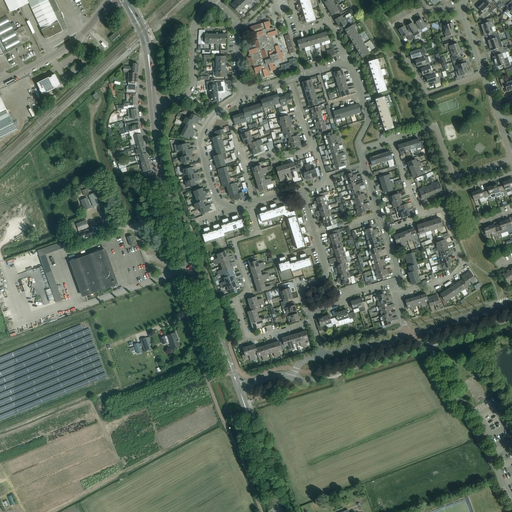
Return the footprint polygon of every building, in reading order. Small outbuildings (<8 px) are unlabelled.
[(9,13),(2,0),(0,0),(0,46),(4,54),(8,52),(8,53),(21,45),(21,44),(30,40),(24,27),(14,31),(6,15),(9,13)] [(3,0),(10,12),(29,3),(46,39),(68,28),(55,0),(3,0)] [(247,11),(248,10),(238,0),(236,0),(232,4),(231,3),(230,4),(238,13),(244,7),(246,9),(247,11)] [(247,5),(251,0),(238,0),(248,10),(249,10),(247,8),(249,7),(247,5)] [(303,12),(312,10),(309,0),(307,0),(300,2),(301,4),(296,6),(298,12),(303,10),(303,12)] [(496,8),(491,3),(489,5),(485,0),(481,4),(490,13),(496,8)] [(329,11),(338,6),(337,4),(335,5),(333,3),(327,7),(329,11)] [(483,19),(490,13),(481,4),(477,8),(481,12),(479,14),(483,19)] [(339,5),(338,6),(329,11),(332,16),(333,15),(335,17),(343,12),(339,5)] [(312,10),(303,12),(304,14),(299,16),(301,22),(306,21),(307,23),(316,20),(312,10)] [(337,24),(346,19),(345,17),(343,18),(341,16),(335,20),(337,24)] [(346,19),(337,24),(340,29),(342,28),(343,30),(349,27),(347,24),(349,23),(347,20),(350,19),(349,17),(346,19)] [(482,30),(491,27),(494,26),(491,18),(485,20),(486,23),(480,25),(482,30)] [(416,22),(418,26),(421,31),(421,30),(426,27),(427,29),(430,27),(427,22),(424,24),(421,19),(416,22)] [(270,21),(250,27),(251,31),(254,30),(256,37),(260,36),(261,39),(253,42),(254,45),(247,47),(249,54),(248,54),(249,58),(247,59),(250,66),(253,65),(256,74),(260,73),(261,78),(270,75),(269,72),(276,70),(275,66),(274,66),(273,63),(283,60),(282,57),(284,56),(282,52),(281,53),(278,45),(275,47),(273,40),(272,40),(272,36),(277,35),(276,31),(274,31),(273,28),(270,29),(269,25),(271,25),(270,21)] [(444,32),(454,28),(452,23),(447,25),(446,22),(439,24),(440,27),(443,26),(445,31),(444,31),(444,32)] [(421,31),(418,26),(415,27),(412,23),(407,26),(409,29),(414,37),(419,34),(418,33),(421,31)] [(358,35),(356,30),(353,25),(345,30),(346,32),(342,35),(345,40),(349,38),(350,40),(358,35)] [(414,37),(409,29),(406,31),(403,26),(398,30),(403,38),(406,36),(409,41),(410,41),(415,38),(414,37)] [(491,36),(498,34),(500,33),(500,32),(499,32),(498,30),(493,32),(491,27),(482,30),(484,35),(491,33),(491,36)] [(454,28),(444,32),(446,37),(441,38),(442,41),(449,39),(448,36),(454,34),(452,29),(454,28)] [(117,31),(109,38),(113,41),(120,34),(117,31)] [(205,44),(210,44),(210,32),(208,32),(208,34),(205,34),(205,35),(202,35),(202,41),(205,41),(205,44)] [(488,46),(501,42),(498,34),(491,36),(492,39),(487,41),(488,46)] [(289,35),(284,36),(289,54),(294,52),(289,35)] [(364,44),(361,39),(358,35),(350,40),(351,41),(347,44),(351,50),(355,47),(356,49),(364,44)] [(369,52),(367,48),(365,45),(366,44),(367,44),(370,42),(371,41),(371,40),(364,44),(356,49),(357,50),(353,53),(356,59),(361,56),(362,58),(372,52),(372,51),(369,52)] [(497,52),(503,50),(503,48),(501,42),(488,46),(490,51),(496,49),(497,52)] [(445,44),(443,45),(445,48),(449,46),(451,52),(460,48),(459,48),(457,43),(451,45),(450,43),(445,44)] [(460,48),(451,52),(452,51),(453,54),(452,54),(452,57),(451,57),(452,60),(452,62),(457,61),(456,59),(458,58),(457,55),(462,53),(460,48)] [(326,51),(328,57),(335,55),(333,49),(326,51)] [(424,58),(423,55),(424,54),(425,54),(425,53),(423,49),(422,49),(419,50),(409,53),(411,59),(417,57),(418,60),(424,58)] [(494,62),(507,58),(505,53),(508,52),(507,49),(503,50),(497,52),(498,55),(492,57),(494,62)] [(424,68),(430,66),(428,63),(429,63),(427,57),(424,58),(418,60),(415,61),(417,67),(422,65),(424,68)] [(282,68),(279,69),(280,75),(298,70),(295,58),(289,60),(290,63),(281,66),(282,68)] [(507,58),(494,62),(496,67),(502,65),(503,68),(510,66),(507,58)] [(381,70),(379,65),(377,59),(368,62),(369,64),(364,66),(366,72),(371,71),(372,73),(381,70)] [(457,61),(452,62),(453,64),(454,67),(455,69),(456,69),(456,71),(455,72),(467,68),(465,63),(460,64),(459,61),(457,62),(457,61)] [(123,72),(129,73),(138,73),(138,64),(132,63),(132,67),(124,66),(123,71),(123,72)] [(429,77),(435,74),(434,71),(432,72),(430,66),(424,68),(420,69),(422,75),(428,73),(429,76),(429,77)] [(457,77),(455,78),(456,81),(462,79),(461,76),(468,74),(466,69),(467,68),(455,72),(457,77)] [(384,80),(382,75),(381,70),(372,73),(372,75),(367,76),(369,82),(374,81),(375,83),(384,80)] [(137,82),(138,73),(129,73),(128,82),(132,82),(137,82)] [(429,77),(429,76),(426,78),(428,83),(433,81),(434,85),(440,83),(438,77),(436,78),(435,74),(429,77)] [(49,93),(48,91),(60,85),(56,75),(37,84),(42,94),(46,92),(47,94),(49,93)] [(302,88),(313,85),(310,78),(306,79),(307,81),(302,82),(303,86),(302,86),(302,87),(302,88)] [(511,90),(511,89),(509,81),(504,83),(502,79),(499,80),(502,87),(502,86),(505,86),(507,92),(511,90)] [(387,91),(385,85),(384,80),(375,83),(375,85),(371,86),(372,93),(377,91),(378,93),(387,91)] [(208,85),(210,101),(218,99),(217,93),(218,92),(219,94),(223,93),(224,92),(225,92),(225,91),(224,82),(221,82),(215,83),(215,84),(208,85)] [(305,98),(315,94),(314,90),(317,89),(305,92),(306,95),(305,96),(305,97),(305,98)] [(136,106),(136,93),(126,92),(126,93),(126,101),(125,101),(124,102),(124,105),(116,105),(118,110),(121,110),(123,109),(126,109),(130,108),(136,107),(136,106)] [(280,103),(279,98),(278,95),(272,96),(275,105),(280,103)] [(0,138),(17,130),(0,96),(0,138)] [(269,107),(275,105),(272,96),(266,98),(269,107)] [(288,105),(287,104),(285,97),(279,98),(280,103),(281,107),(288,105)] [(387,107),(386,102),(384,97),(375,100),(376,102),(371,103),(373,109),(378,108),(378,110),(387,107)] [(263,108),(269,107),(266,98),(260,100),(263,108)] [(317,99),(308,102),(309,105),(308,105),(308,106),(308,108),(319,104),(318,102),(321,101),(320,98),(317,99)] [(352,102),(355,114),(360,113),(358,104),(354,105),(353,102),(352,102)] [(254,106),(257,114),(263,112),(260,104),(254,106)] [(350,116),(348,107),(344,108),(343,105),(342,105),(345,117),(350,116)] [(251,116),(257,114),(254,106),(248,108),(251,116)] [(132,119),(137,119),(138,119),(136,107),(130,108),(131,110),(128,110),(129,116),(125,117),(125,118),(121,119),(122,121),(124,121),(129,120),(132,119)] [(391,118),(389,112),(387,107),(378,110),(379,112),(374,113),(376,120),(381,118),(382,120),(391,118)] [(245,118),(251,116),(248,108),(243,109),(244,113),(245,118)] [(341,119),(338,110),(335,111),(334,108),(332,109),(335,120),(341,119)] [(312,119),(322,115),(321,111),(312,113),(313,117),(311,117),(312,119)] [(247,122),(245,118),(244,113),(238,115),(241,124),(247,122)] [(189,119),(197,123),(199,120),(201,121),(202,119),(192,114),(189,119)] [(235,125),(241,124),(238,115),(232,117),(233,118),(232,118),(232,120),(233,120),(235,125)] [(189,119),(186,117),(183,123),(186,124),(194,128),(191,127),(193,124),(195,125),(196,123),(197,123),(189,119)] [(394,128),(392,123),(391,118),(382,120),(382,122),(377,124),(379,130),(384,129),(385,131),(394,128)] [(140,129),(139,124),(137,119),(132,119),(129,120),(124,121),(126,126),(125,127),(126,133),(129,132),(131,131),(132,131),(140,129)] [(315,128),(325,125),(324,120),(315,123),(316,126),(314,127),(315,128)] [(193,132),(194,128),(186,124),(184,130),(193,135),(195,133),(193,132)] [(212,139),(221,136),(221,135),(224,134),(223,129),(218,131),(217,130),(215,130),(215,131),(214,132),(216,137),(212,138),(212,139)] [(192,137),(193,135),(184,130),(181,135),(189,139),(190,136),(192,137)] [(129,140),(131,145),(143,142),(141,134),(133,136),(132,131),(131,131),(129,132),(126,133),(120,134),(122,140),(126,139),(125,135),(129,133),(130,137),(131,136),(132,139),(129,140)] [(243,140),(251,137),(249,131),(241,134),(243,140)] [(214,144),(223,142),(221,136),(212,139),(214,144)] [(326,145),(335,142),(334,140),(337,139),(336,136),(324,140),(326,145)] [(254,142),(251,137),(243,140),(245,146),(249,144),(254,142)] [(415,148),(416,151),(417,152),(418,152),(419,151),(420,151),(421,150),(422,150),(421,147),(424,146),(422,141),(419,142),(418,139),(413,141),(415,148)] [(251,150),(259,146),(257,141),(254,142),(249,144),(251,150)] [(411,153),(416,151),(415,148),(413,141),(408,142),(410,150),(411,153)] [(126,152),(127,152),(145,147),(143,142),(131,145),(130,146),(131,148),(126,149),(126,152)] [(216,150),(224,147),(223,142),(214,144),(216,150)] [(411,153),(410,150),(408,142),(403,144),(405,151),(406,154),(408,154),(407,151),(410,150),(411,153)] [(406,154),(405,151),(403,144),(397,145),(401,156),(403,155),(402,152),(405,151),(406,154)] [(329,155),(338,152),(337,150),(343,148),(342,145),(339,146),(327,150),(329,155)] [(259,146),(251,150),(253,155),(262,152),(259,146)] [(139,155),(146,153),(145,147),(127,152),(128,154),(132,153),(132,154),(136,152),(137,155),(139,155)] [(214,157),(222,154),(222,153),(226,152),(224,147),(216,150),(217,155),(213,156),(214,157)] [(180,157),(193,155),(192,151),(194,151),(194,148),(179,151),(179,152),(183,151),(184,156),(180,157)] [(389,168),(390,170),(396,168),(395,166),(392,167),(390,160),(393,159),(390,151),(385,153),(387,161),(389,168)] [(142,163),(149,161),(146,153),(139,155),(137,155),(139,155),(142,163)] [(215,162),(224,160),(222,154),(214,157),(215,162)] [(193,155),(180,157),(182,163),(184,163),(184,165),(190,164),(189,162),(190,161),(190,158),(192,157),(191,155),(193,155)] [(332,164),(341,162),(340,159),(346,158),(345,155),(330,159),(332,164)] [(370,161),(372,166),(377,164),(374,156),(369,158),(368,159),(369,162),(370,161)] [(408,168),(420,163),(419,161),(417,162),(416,159),(407,163),(408,166),(407,166),(408,168)] [(224,160),(215,162),(217,168),(226,165),(224,160)] [(142,163),(141,163),(143,172),(146,171),(151,170),(149,161),(142,163)] [(300,171),(299,171),(298,165),(295,166),(294,162),(290,163),(290,162),(287,163),(292,178),(294,177),(293,172),(296,171),(297,172),(300,171)] [(290,178),(292,178),(287,163),(285,164),(286,165),(282,166),(284,174),(288,173),(290,178)] [(420,170),(419,167),(421,166),(420,163),(408,168),(409,170),(410,170),(411,173),(420,170)] [(307,165),(312,179),(314,179),(314,177),(317,176),(315,168),(311,169),(310,164),(307,165)] [(184,174),(195,171),(195,170),(193,171),(192,167),(191,168),(190,165),(182,167),(184,174)] [(253,174),(267,170),(267,167),(261,169),(260,165),(252,168),(253,171),(252,172),(253,174)] [(309,180),(312,179),(307,165),(305,165),(306,170),(303,171),(302,170),(299,171),(300,171),(301,177),(304,177),(305,180),(309,179),(309,180)] [(284,174),(282,166),(279,167),(278,166),(276,167),(280,181),(283,181),(281,175),(284,174)] [(219,175),(228,173),(226,167),(218,169),(219,175)] [(256,179),(264,177),(263,173),(268,172),(267,170),(253,174),(253,177),(255,176),(256,179)] [(420,170),(411,173),(413,176),(411,176),(412,178),(424,174),(423,171),(421,172),(420,170)] [(189,179),(200,177),(200,175),(198,176),(197,172),(195,173),(195,171),(184,174),(184,175),(188,175),(189,179)] [(221,181),(230,178),(228,173),(219,175),(221,181)] [(381,183),(389,180),(388,177),(391,177),(390,174),(378,178),(378,180),(380,180),(381,183)] [(346,185),(355,183),(354,181),(357,180),(362,178),(361,175),(356,177),(345,181),(346,185)] [(200,177),(189,179),(189,180),(186,181),(187,187),(196,185),(195,182),(197,181),(197,179),(200,178),(200,177)] [(256,186),(271,181),(270,179),(265,180),(264,177),(256,179),(257,183),(256,183),(256,186)] [(227,186),(231,184),(230,178),(221,181),(223,187),(227,186)] [(381,188),(393,185),(392,182),(390,183),(389,180),(381,183),(382,186),(380,186),(381,188)] [(271,181),(256,186),(257,188),(258,188),(259,191),(268,189),(267,185),(272,183),(271,181)] [(506,193),(511,191),(510,188),(507,181),(502,182),(503,185),(501,186),(504,196),(504,195),(507,194),(506,193)] [(346,185),(348,190),(359,186),(359,187),(364,185),(363,182),(358,184),(359,184),(355,185),(355,183),(346,185)] [(433,183),(437,194),(439,193),(439,191),(442,190),(439,182),(436,183),(435,182),(433,183)] [(227,191),(238,188),(237,186),(236,186),(235,183),(231,184),(227,186),(228,189),(226,189),(227,191)] [(435,194),(437,194),(433,183),(428,185),(432,194),(435,193),(435,194)] [(504,196),(501,186),(498,187),(497,184),(492,186),(496,197),(501,196),(501,197),(504,196)] [(351,195),(358,192),(357,190),(360,189),(360,190),(365,188),(364,185),(359,187),(359,186),(348,190),(349,195),(351,195)] [(393,185),(381,188),(382,190),(383,190),(384,193),(392,191),(392,188),(394,187),(393,185)] [(429,195),(432,194),(428,185),(423,187),(427,198),(429,197),(429,195)] [(488,199),(496,197),(492,186),(487,188),(488,191),(485,192),(488,199)] [(425,198),(427,198),(423,187),(421,188),(421,189),(418,190),(422,198),(425,197),(425,198)] [(196,197),(206,193),(205,191),(203,191),(202,188),(193,191),(196,197)] [(234,195),(238,193),(237,191),(238,190),(238,188),(227,191),(227,193),(229,193),(230,196),(234,195)] [(488,199),(485,192),(483,192),(482,189),(476,191),(479,199),(480,202),(488,199)] [(238,193),(234,195),(235,200),(236,200),(236,201),(239,200),(238,199),(244,197),(242,192),(238,193)] [(314,202),(315,204),(326,200),(329,200),(327,195),(325,195),(324,192),(316,195),(317,198),(316,198),(317,201),(314,202)] [(88,196),(93,207),(99,205),(94,193),(88,196)] [(194,204),(206,199),(205,196),(207,195),(206,193),(196,197),(198,203),(194,204)] [(392,202),(401,199),(399,193),(390,196),(392,202)] [(352,200),(354,204),(363,202),(362,200),(365,199),(364,196),(352,200)] [(84,197),(81,198),(86,210),(89,209),(84,197)] [(197,210),(210,204),(207,205),(206,203),(204,204),(203,201),(206,200),(206,199),(194,204),(197,210)] [(402,205),(401,199),(392,202),(394,208),(395,207),(398,207),(402,205)] [(281,215),(279,207),(276,207),(275,203),(270,204),(271,209),(269,210),(272,220),(282,217),(281,215)] [(210,204),(197,210),(200,208),(202,214),(211,211),(209,207),(211,207),(210,204)] [(395,207),(397,213),(408,210),(406,204),(402,205),(398,207),(395,207)] [(272,220),(269,210),(267,210),(265,205),(260,207),(261,212),(259,213),(262,223),(272,220)] [(285,216),(288,211),(286,210),(284,205),(279,206),(279,207),(281,215),(283,215),(285,216)] [(319,208),(320,210),(314,212),(315,215),(317,214),(329,210),(328,205),(319,208)] [(367,206),(355,209),(358,217),(366,215),(365,212),(366,212),(365,209),(368,208),(367,206)] [(408,210),(397,213),(396,213),(398,219),(401,218),(410,216),(408,210)] [(231,221),(234,231),(244,228),(241,218),(238,219),(237,214),(232,216),(233,221),(231,221)] [(77,234),(91,228),(86,215),(62,226),(67,237),(72,236),(71,233),(76,231),(77,234)] [(321,224),(332,220),(331,215),(322,218),(323,220),(320,221),(321,224)] [(290,229),(300,226),(299,224),(304,222),(302,217),(298,218),(297,216),(288,219),(287,219),(290,229)] [(234,231),(231,221),(229,222),(227,217),(222,219),(223,224),(221,224),(225,237),(224,234),(234,231)] [(434,220),(436,229),(442,227),(441,222),(442,221),(441,219),(440,219),(440,218),(434,220)] [(506,219),(503,220),(507,231),(511,229),(511,221),(510,222),(509,219),(506,220),(506,219)] [(332,220),(321,224),(321,226),(324,225),(325,228),(326,227),(327,230),(338,227),(337,224),(334,225),(332,220)] [(431,230),(436,229),(434,220),(428,222),(431,230)] [(500,226),(497,227),(499,233),(499,232),(500,234),(507,231),(503,220),(501,221),(501,222),(499,223),(500,226)] [(425,232),(431,230),(428,222),(423,224),(425,232)] [(225,237),(221,224),(222,227),(220,228),(218,223),(213,225),(214,230),(212,230),(215,240),(225,237)] [(419,234),(425,232),(423,224),(416,226),(419,234)] [(499,233),(497,227),(495,227),(494,224),(488,226),(491,234),(492,237),(497,235),(496,233),(499,233)] [(215,240),(212,230),(210,231),(208,226),(203,228),(205,233),(202,233),(205,243),(215,240)] [(293,239),(303,236),(302,234),(307,232),(305,227),(300,228),(300,226),(290,229),(293,239)] [(364,230),(363,230),(365,235),(377,232),(376,229),(373,230),(372,227),(368,229),(367,226),(363,227),(364,230)] [(72,236),(67,237),(71,246),(95,236),(91,228),(77,234),(78,236),(73,238),(72,236)] [(408,229),(413,241),(415,240),(414,237),(417,236),(414,228),(411,229),(410,228),(408,229)] [(328,241),(340,237),(338,233),(341,232),(340,229),(329,232),(330,235),(330,238),(327,238),(328,241)] [(410,241),(413,241),(408,229),(406,230),(407,231),(404,232),(407,240),(410,239),(410,241)] [(366,240),(375,237),(375,235),(378,234),(377,232),(365,235),(366,240)] [(407,240),(404,232),(400,233),(400,232),(398,233),(403,245),(405,244),(404,241),(407,240)] [(400,246),(403,245),(398,233),(396,234),(396,235),(393,236),(397,245),(400,243),(400,246)] [(303,236),(293,239),(296,249),(306,246),(305,243),(310,242),(308,236),(303,238),(303,236)] [(437,248),(448,244),(447,242),(446,242),(444,239),(436,243),(437,245),(436,246),(437,248)] [(66,241),(41,248),(53,285),(60,283),(51,252),(68,247),(66,241)] [(368,251),(378,247),(378,245),(381,244),(380,241),(368,245),(369,250),(368,250),(368,251)] [(331,251),(343,247),(341,242),(333,245),(333,247),(330,248),(331,251)] [(440,253),(448,250),(447,246),(449,246),(448,244),(437,248),(433,250),(430,251),(427,252),(428,257),(431,256),(430,253),(437,251),(438,250),(439,250),(440,253)] [(369,255),(381,252),(380,249),(377,250),(376,248),(378,247),(368,251),(369,255)] [(107,256),(105,250),(71,262),(73,268),(74,268),(82,288),(80,289),(83,295),(107,287),(107,286),(111,285),(111,284),(111,283),(110,282),(109,282),(108,279),(115,277),(112,270),(111,270),(106,256),(107,256)] [(441,258),(447,256),(452,254),(451,252),(450,253),(448,250),(440,253),(441,255),(440,256),(441,258)] [(214,262),(229,257),(228,254),(226,255),(225,251),(217,255),(218,258),(213,260),(214,262)] [(299,260),(302,270),(312,267),(309,257),(306,257),(305,252),(300,254),(301,259),(299,260)] [(334,260),(346,257),(344,252),(336,255),(336,257),(333,258),(334,260)] [(371,260),(379,257),(379,255),(382,254),(381,252),(369,255),(371,260)] [(406,261),(415,258),(413,252),(405,255),(406,261)] [(302,270),(299,260),(297,260),(295,255),(290,257),(291,262),(289,263),(288,260),(292,273),(302,270)] [(292,273),(288,260),(286,260),(284,256),(279,257),(281,262),(278,263),(281,273),(291,270),(292,273)] [(339,264),(346,263),(350,261),(349,256),(346,257),(334,260),(335,263),(338,262),(339,264)] [(439,265),(450,260),(449,258),(448,259),(447,256),(441,258),(438,259),(439,262),(439,265)] [(222,266),(229,263),(228,259),(229,259),(229,257),(214,262),(215,264),(220,262),(222,266)] [(250,266),(264,262),(258,264),(257,261),(259,260),(258,257),(252,259),(252,262),(249,263),(250,266)] [(369,266),(384,261),(383,259),(380,260),(379,257),(371,260),(368,261),(369,266)] [(408,266),(417,264),(415,258),(406,261),(408,266)] [(450,260),(439,265),(440,267),(441,267),(442,269),(451,266),(450,263),(451,262),(450,260)] [(374,270),(382,267),(382,265),(385,264),(384,261),(369,266),(372,265),(374,270)] [(252,273),(260,270),(260,269),(265,267),(264,262),(250,266),(249,267),(250,272),(252,271),(252,273)] [(219,274),(233,268),(232,266),(231,266),(229,263),(222,266),(223,269),(218,271),(219,274)] [(335,271),(347,267),(346,263),(339,264),(337,265),(338,267),(334,268),(335,271)] [(410,272),(416,270),(419,270),(417,264),(408,266),(410,272)] [(224,278),(234,274),(233,271),(234,270),(233,268),(219,274),(219,276),(224,274),(226,277),(224,278)] [(253,280),(267,275),(267,274),(262,275),(260,270),(252,273),(254,278),(252,278),(253,280)] [(410,279),(418,276),(416,270),(410,272),(408,273),(410,279)] [(36,279),(34,291),(39,291),(39,293),(39,298),(43,299),(45,298),(45,293),(48,292),(49,287),(48,284),(48,280),(46,273),(45,282),(44,282),(43,287),(42,283),(43,281),(42,278),(42,274),(41,272),(39,271),(35,273),(34,275),(33,276),(34,278),(36,279)] [(387,271),(375,275),(377,280),(385,277),(385,275),(388,274),(387,271)] [(465,275),(469,282),(475,278),(470,271),(465,275)] [(507,283),(511,279),(507,271),(506,271),(507,273),(505,274),(504,273),(502,274),(507,283)] [(353,276),(350,277),(349,272),(340,275),(341,277),(337,278),(338,281),(353,276)] [(221,286),(235,280),(234,278),(233,278),(232,275),(234,274),(224,278),(225,281),(220,283),(221,286)] [(256,285),(264,283),(263,280),(269,279),(267,275),(253,280),(254,283),(255,283),(256,285)] [(467,284),(469,282),(465,275),(461,277),(463,279),(461,280),(466,288),(468,286),(467,284)] [(353,276),(338,281),(339,283),(342,282),(343,285),(345,284),(345,287),(349,286),(349,283),(351,282),(352,284),(355,282),(353,276)] [(418,276),(410,279),(412,285),(412,284),(413,285),(415,285),(415,283),(420,282),(418,276)] [(235,280),(221,286),(222,288),(227,286),(228,289),(227,290),(228,293),(234,290),(233,288),(236,286),(235,283),(236,282),(235,280)] [(461,291),(466,288),(461,280),(456,284),(461,291)] [(264,283),(256,285),(257,290),(256,290),(257,292),(271,288),(271,285),(265,287),(264,283)] [(455,295),(461,291),(456,284),(451,287),(455,295)] [(282,296),(291,293),(290,288),(283,290),(283,287),(284,287),(276,289),(277,292),(281,291),(282,296)] [(450,298),(455,295),(451,287),(445,291),(450,298)] [(445,302),(450,298),(445,291),(440,294),(445,302)] [(291,293),(282,296),(284,301),(281,302),(281,305),(289,303),(287,303),(287,301),(293,299),(291,293)] [(422,307),(424,307),(420,294),(418,295),(419,296),(415,297),(418,306),(421,305),(422,307)] [(428,303),(426,294),(423,295),(422,294),(420,294),(424,307),(426,306),(426,303),(428,303)] [(434,305),(432,296),(427,298),(426,294),(428,303),(429,306),(434,305)] [(248,305),(263,301),(262,298),(257,300),(256,297),(248,299),(249,303),(248,303),(248,305)] [(411,310),(414,310),(410,297),(408,298),(408,299),(405,300),(408,309),(411,308),(411,310)] [(418,306),(415,297),(412,298),(412,297),(410,297),(414,310),(416,309),(415,306),(418,306)] [(368,309),(367,306),(366,301),(363,302),(362,298),(356,300),(358,308),(359,308),(360,312),(368,309)] [(378,306),(387,303),(386,301),(389,300),(388,298),(376,301),(378,306)] [(353,310),(358,308),(356,300),(350,301),(353,310)] [(246,312),(261,308),(260,308),(259,305),(264,303),(263,301),(248,305),(249,308),(250,307),(251,310),(246,312)] [(284,314),(292,312),(297,311),(295,305),(290,306),(289,303),(281,306),(284,314)] [(381,316),(390,313),(389,311),(392,310),(391,307),(379,311),(381,316),(379,316),(381,316)] [(250,318),(258,315),(257,312),(262,310),(261,308),(246,312),(247,315),(249,314),(250,318)] [(352,319),(351,313),(348,314),(346,309),(341,311),(344,324),(350,322),(349,320),(352,319)] [(339,326),(344,324),(341,311),(335,313),(336,317),(333,318),(335,324),(338,323),(339,326)] [(292,312),(284,314),(285,317),(287,317),(289,323),(299,320),(297,313),(293,315),(292,312)] [(381,321),(392,318),(392,315),(388,316),(388,314),(390,313),(381,316),(379,316),(381,321)] [(250,324),(265,319),(264,317),(259,319),(258,315),(250,318),(251,321),(249,321),(250,324)] [(335,324),(333,318),(330,319),(329,315),(323,316),(326,325),(327,328),(332,326),(332,325),(335,324)] [(323,326),(326,325),(323,316),(318,318),(318,319),(315,320),(319,331),(322,330),(323,327),(323,326)] [(392,318),(381,321),(382,326),(385,325),(386,328),(391,326),(390,324),(391,324),(390,321),(393,320),(392,318)] [(265,319),(250,324),(251,326),(252,326),(253,329),(261,327),(260,323),(266,322),(265,319)] [(299,332),(304,346),(306,346),(304,340),(308,339),(305,331),(302,332),(302,331),(299,332)] [(175,332),(171,334),(161,338),(163,344),(166,343),(166,342),(169,341),(172,349),(180,346),(178,341),(179,341),(178,340),(177,341),(176,338),(177,337),(175,332)] [(301,347),(304,346),(299,332),(297,332),(297,334),(294,335),(296,343),(300,342),(301,347)] [(296,343),(294,335),(290,336),(290,334),(288,335),(292,350),(294,349),(293,344),(296,343)] [(290,351),(292,350),(288,335),(285,336),(286,337),(282,338),(285,346),(288,345),(290,351)] [(146,338),(140,340),(144,351),(150,349),(146,338)] [(273,342),(277,357),(280,356),(278,351),(282,350),(279,341),(276,343),(275,341),(273,342)] [(275,357),(277,357),(273,342),(270,343),(271,344),(267,345),(270,353),(273,352),(275,357)] [(257,353),(256,348),(255,344),(251,346),(251,344),(246,346),(247,347),(249,355),(251,360),(255,359),(254,354),(257,353)] [(263,361),(266,360),(261,345),(259,346),(259,348),(256,348),(257,353),(258,357),(262,356),(263,361)] [(270,353),(267,345),(264,346),(264,345),(261,345),(266,360),(268,360),(267,354),(270,353)]
